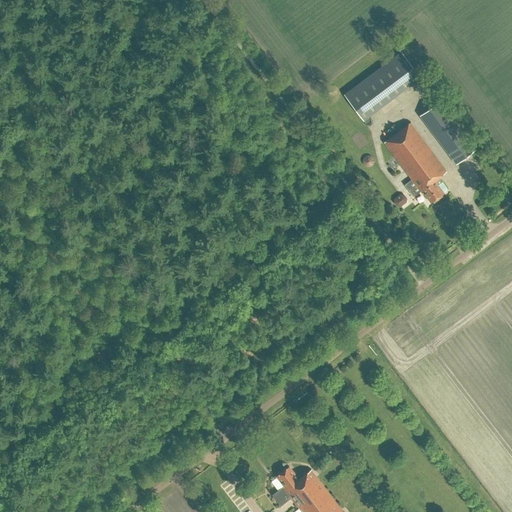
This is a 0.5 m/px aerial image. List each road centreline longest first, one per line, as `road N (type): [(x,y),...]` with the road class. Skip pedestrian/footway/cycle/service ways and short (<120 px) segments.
road 1 (unclassified): [(127,511),(511,218)]
road 2 (track): [(189,0),(412,293)]
